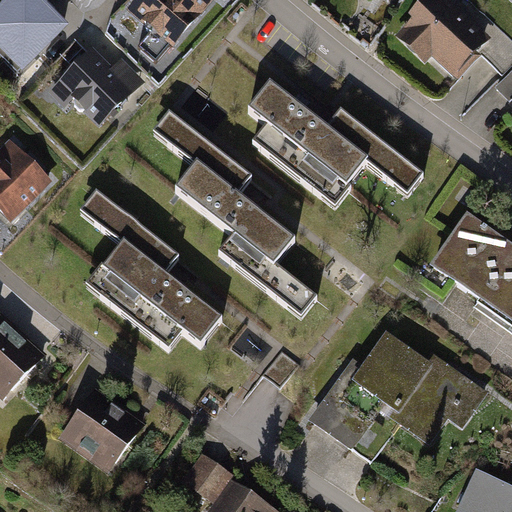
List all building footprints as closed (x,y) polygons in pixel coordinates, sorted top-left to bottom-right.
[(62,27),(35,0),(4,0),(0,4),(0,52),(19,71),(62,27)] [(206,2),(203,0),(139,0),(120,23),(163,57),(206,2)] [(424,18),(405,36),(425,55),(433,47),(456,69),(485,40),(443,0),(431,0),(419,13),(424,18)] [(138,88),(99,50),(51,98),(91,136),(138,88)] [(511,76),(499,89),(511,102),(511,100),(511,76)] [(324,132),(268,89),(248,114),(265,128),(250,147),(332,210),(365,167),(406,199),(421,180),(337,115),(324,132)] [(252,183),(166,118),(151,137),(196,171),(174,199),(233,243),(218,263),(299,325),(314,305),(273,274),(295,246),(237,202),(252,183)] [(45,185),(8,148),(0,155),(0,218),(6,225),(45,185)] [(79,217),(122,251),(88,294),(167,355),(179,339),(199,355),(220,327),(162,283),(177,263),(94,198),(79,217)] [(511,253),(482,232),(449,278),(511,324),(511,253)] [(47,354),(5,316),(0,321),(0,400),(4,404),(47,354)] [(360,372),(350,387),(397,419),(430,371),(384,339),(360,372)] [(280,391),(299,366),(282,353),(263,377),(280,391)] [(436,362),(430,371),(397,419),(393,425),(427,448),(457,403),(473,414),(485,395),(436,362)] [(367,463),(393,425),(397,419),(350,387),(360,372),(350,365),(310,424),(367,463)] [(108,395),(72,442),(125,482),(161,435),(108,395)] [(212,468),(198,490),(231,511),(265,511),(242,496),(246,490),(212,468)] [(456,511),(511,511),(511,489),(475,472),(456,511)]
